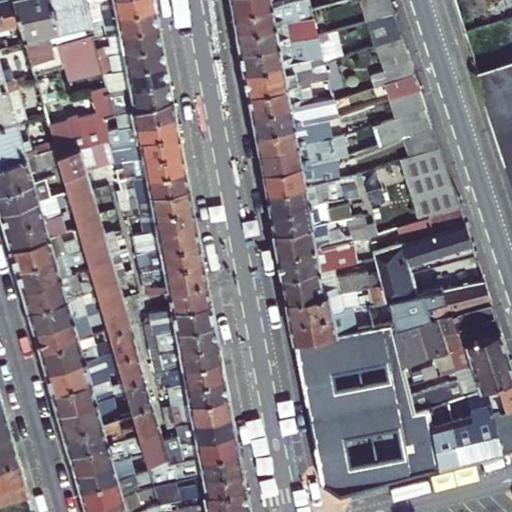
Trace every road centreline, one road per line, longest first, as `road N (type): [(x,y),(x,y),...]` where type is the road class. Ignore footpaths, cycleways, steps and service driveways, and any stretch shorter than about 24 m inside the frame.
road 1 (residential): [(192,0),(288,511)]
road 2 (residential): [(511,284),(418,0)]
road 3 (residential): [(0,314),(56,511)]
road 4 (residential): [(511,479),(391,511)]
